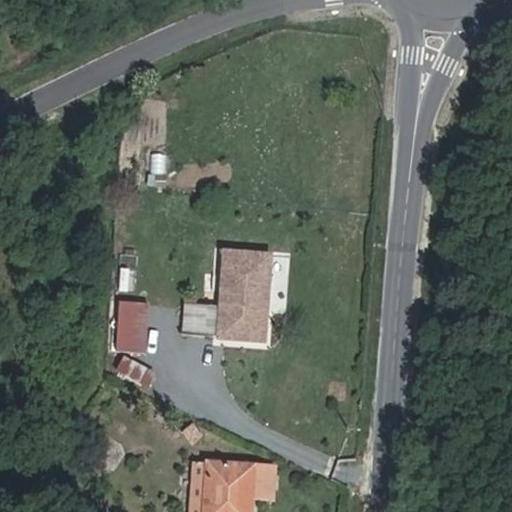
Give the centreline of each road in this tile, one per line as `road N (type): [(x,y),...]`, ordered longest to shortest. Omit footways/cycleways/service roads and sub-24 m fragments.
road 1 (tertiary): [(440,0),(415,110),(389,511)]
road 2 (unclassified): [(239,0),(0,130)]
